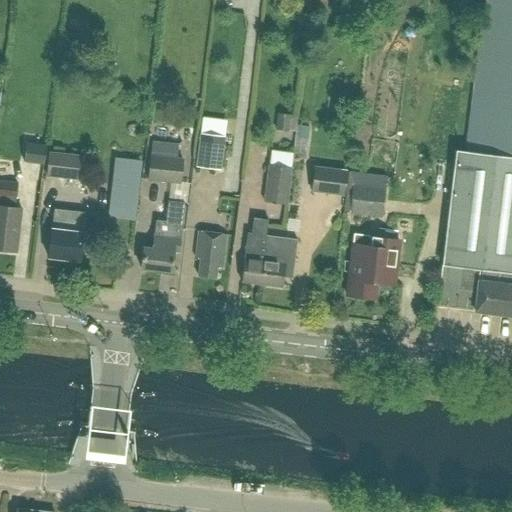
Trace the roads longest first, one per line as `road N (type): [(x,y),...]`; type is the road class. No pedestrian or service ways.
road 1 (tertiary): [(511,369),(119,322)]
road 2 (unclassified): [(298,511),(102,488)]
road 3 (unclassified): [(102,488),(119,322)]
